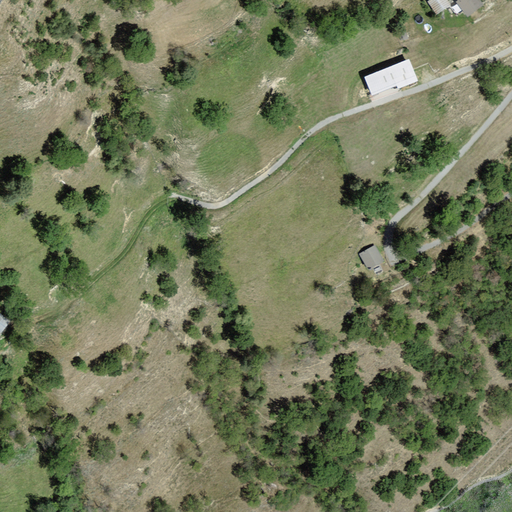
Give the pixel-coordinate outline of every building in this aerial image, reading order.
[(453,6),(449,0),(433,0),(431,2),(440,15),(453,6)] [(486,8),(480,0),(465,0),(459,5),(471,20),(486,8)] [(413,60),(366,78),(375,99),(400,89),(401,92),(422,84),(413,60)] [(390,262),(378,245),(362,256),(375,273),(390,262)] [(0,335),(14,322),(0,306),(0,335)]
